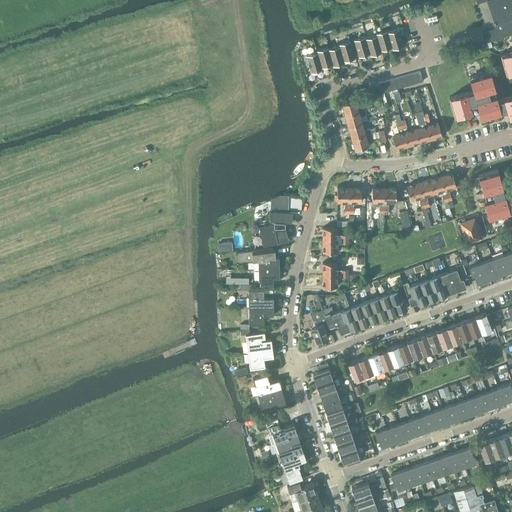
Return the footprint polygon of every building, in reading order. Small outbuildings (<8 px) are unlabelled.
[(511,0),(476,0),(477,3),(484,0),(486,0),(496,27),(481,32),(484,42),(511,32),(511,0)] [(388,32),(392,47),(392,48),(404,45),(399,28),(388,31),(388,32)] [(381,50),(392,47),(388,32),(388,31),(387,30),(376,33),(376,35),(381,50)] [(370,55),(382,52),(381,50),(376,35),(366,38),(370,53),(370,55)] [(370,53),(366,38),(365,36),(354,39),(359,56),(370,53)] [(339,44),(344,61),(344,60),(355,57),(350,40),(339,44)] [(328,47),(333,64),(333,66),(334,66),(345,63),(345,62),(344,60),(344,61),(339,44),(334,45),(335,47),(329,49),(328,47)] [(328,47),(317,50),(322,67),(333,64),(328,47)] [(307,59),(305,59),(307,65),(309,64),(311,72),(323,69),(322,67),(317,50),(317,52),(306,55),(307,59)] [(511,71),(511,50),(501,54),(507,73),(511,71)] [(511,95),(499,99),(497,92),(490,70),(470,76),(474,90),(449,97),(455,117),(475,110),(479,109),(482,119),(506,112),(508,118),(511,116),(511,95)] [(420,71),(415,72),(418,82),(423,81),(420,71)] [(415,72),(410,74),(413,84),(418,82),(415,72)] [(410,74),(405,75),(408,85),(413,84),(410,74)] [(405,75),(399,77),(402,87),(408,85),(405,75)] [(399,77),(394,78),(397,88),(402,87),(399,77)] [(394,78),(389,80),(392,90),(397,88),(394,78)] [(389,80),(384,81),(387,91),(392,90),(389,80)] [(384,81),(379,83),(382,93),(384,92),(387,91),(384,81)] [(346,115),(365,110),(363,106),(358,107),(356,100),(342,104),(346,115)] [(349,127),(362,123),(360,115),(366,113),(365,110),(346,115),(349,127)] [(422,110),(415,112),(419,127),(415,128),(419,142),(430,139),(423,113),(422,110)] [(427,112),(423,113),(430,139),(442,135),(438,121),(430,124),(428,116),(427,112)] [(405,119),(401,120),(408,144),(408,145),(410,144),(411,144),(419,142),(415,128),(408,130),(405,119)] [(400,132),(393,135),(396,144),(397,148),(408,145),(408,144),(401,120),(397,121),(400,132)] [(352,138),(371,133),(371,132),(370,128),(364,130),(362,123),(349,127),(352,138)] [(371,133),(352,138),(355,150),(368,146),(366,137),(372,135),(373,138),(380,136),(381,141),(386,140),(384,131),(383,130),(375,132),(371,132),(371,133)] [(485,199),(483,199),(484,202),(485,206),(489,219),(511,211),(511,196),(507,198),(498,169),(478,175),(485,199)] [(440,176),(448,202),(452,201),(449,188),(456,186),(452,172),(440,176)] [(429,179),(433,193),(441,190),(444,203),(448,202),(440,176),(429,179)] [(433,193),(429,179),(418,182),(425,208),(430,207),(427,197),(427,194),(433,193)] [(418,197),(422,209),(424,216),(427,215),(425,208),(418,182),(406,185),(410,199),(418,197)] [(338,194),(335,194),(335,200),(338,200),(338,202),(344,202),(344,214),(350,214),(350,187),(338,187),(338,194)] [(361,187),(350,187),(350,214),(353,214),(353,201),(361,201),(361,187)] [(384,214),(384,187),(372,187),(373,202),(379,202),(380,214),(384,214)] [(384,187),(384,214),(388,214),(388,202),(396,202),(396,187),(384,187)] [(288,195),(285,195),(279,194),(270,198),(270,201),(270,207),(288,208),(288,195)] [(273,224),(261,226),(265,244),(277,242),(288,240),(283,221),(291,221),(292,211),(271,211),(271,220),(273,220),(273,224)] [(407,211),(399,213),(401,224),(409,222),(407,211)] [(473,218),(471,219),(461,223),(467,242),(480,237),(473,218)] [(401,224),(397,225),(399,233),(411,230),(409,222),(401,224)] [(323,240),(349,240),(349,235),(337,235),(337,228),(323,228),(323,240)] [(349,240),(323,240),(323,252),(337,252),(337,244),(349,244),(349,240)] [(231,241),(218,243),(219,251),(232,249),(231,241)] [(485,242),(477,245),(479,250),(487,247),(485,242)] [(258,260),(258,267),(258,270),(269,270),(269,267),(279,267),(279,257),(275,257),(275,247),(238,252),(238,261),(258,260)] [(493,258),(499,274),(511,270),(505,254),(493,258)] [(438,257),(431,260),(433,266),(440,263),(438,257)] [(482,262),(488,279),(499,274),(493,258),(482,262)] [(431,260),(424,263),(426,268),(433,266),(431,260)] [(470,266),(469,267),(471,274),(472,276),(474,275),(477,283),(488,279),(482,262),(470,266)] [(349,275),(349,270),(337,270),(337,263),(323,263),(323,275),(349,275)] [(422,264),(415,266),(417,272),(424,269),(422,264)] [(453,281),(456,290),(465,287),(462,277),(466,276),(462,264),(455,266),(456,268),(447,272),(451,282),(453,281)] [(269,270),(258,270),(259,280),(256,280),(257,284),(273,285),(273,280),(274,280),(274,277),(279,277),(279,267),(269,267),(269,270)] [(456,290),(453,281),(451,282),(447,272),(437,275),(441,286),(443,285),(446,294),(456,290)] [(349,275),(323,275),(323,287),(337,287),(337,279),(349,279),(349,280),(355,280),(355,276),(349,276),(349,275)] [(441,286),(437,275),(428,278),(432,289),(434,288),(437,297),(446,294),(443,285),(441,286)] [(424,292),(427,301),(437,297),(434,288),(432,289),(428,278),(418,282),(422,293),(424,292)] [(403,284),(403,285),(407,297),(410,304),(417,302),(418,304),(427,301),(424,292),(422,293),(418,282),(409,286),(407,282),(403,284)] [(249,307),(274,306),(273,298),(263,298),(263,289),(251,289),(251,284),(242,284),(242,289),(248,289),(249,307)] [(394,303),(397,312),(406,308),(403,299),(407,297),(403,285),(395,288),(396,290),(387,294),(391,304),(394,303)] [(337,295),(335,296),(337,301),(346,298),(344,293),(338,295),(337,295)] [(384,306),(388,315),(397,312),(394,303),(391,304),(387,294),(378,297),(382,307),(384,306)] [(378,319),(388,315),(384,306),(382,307),(378,297),(368,301),(372,311),(375,310),(378,319)] [(372,311),(368,301),(359,304),(363,314),(366,313),(369,322),(378,319),(375,310),(372,311)] [(356,317),(359,326),(369,322),(366,313),(363,314),(359,304),(350,308),(353,318),(356,317)] [(274,306),(249,307),(249,324),(264,323),(264,315),(274,315),(274,306)] [(323,310),(329,327),(337,324),(341,332),(350,329),(347,320),(344,321),(340,311),(334,313),(331,307),(323,310)] [(347,320),(350,329),(359,326),(356,317),(353,318),(350,308),(340,311),(344,321),(347,320)] [(322,309),(310,314),(313,320),(315,319),(317,325),(311,327),(317,341),(328,337),(323,323),(327,321),(322,309)] [(485,312),(475,316),(481,332),(480,332),(482,335),(486,333),(485,330),(491,329),(494,327),(489,313),(486,314),(485,312)] [(473,317),(465,319),(471,335),(479,333),(480,332),(481,332),(475,316),(473,317)] [(465,319),(455,323),(461,339),(462,341),(467,340),(466,337),(471,335),(465,319)] [(451,325),(446,327),(452,343),(456,341),(461,339),(455,323),(451,325)] [(439,329),(436,330),(442,346),(445,345),(452,343),(446,327),(439,329)] [(428,333),(426,334),(432,350),(434,349),(442,346),(436,330),(428,333)] [(248,351),(272,347),(271,339),(262,340),(261,338),(265,337),(264,331),(250,333),(245,334),(248,351)] [(426,334),(417,337),(422,353),(423,356),(428,354),(427,352),(432,350),(426,334)] [(416,337),(407,341),(412,357),(422,353),(417,337),(416,337)] [(486,342),(488,347),(495,345),(499,343),(498,338),(493,339),(486,342)] [(407,341),(397,345),(403,361),(404,364),(414,361),(412,357),(407,341)] [(394,346),(387,348),(393,363),(393,364),(400,362),(403,361),(397,345),(394,346)] [(272,347),(248,351),(250,368),(265,365),(264,358),(274,356),(272,347)] [(382,350),(377,352),(383,368),(384,368),(389,366),(393,364),(393,363),(387,348),(384,349),(382,350)] [(377,352),(368,355),(374,372),(375,375),(385,372),(383,368),(377,352)] [(360,358),(358,359),(364,375),(366,374),(374,372),(368,355),(360,358)] [(446,356),(436,360),(436,361),(438,365),(448,362),(446,357),(446,356)] [(358,359),(348,363),(355,379),(364,375),(358,359)] [(319,371),(313,373),(317,383),(338,376),(336,370),(331,372),(328,363),(317,367),(319,371)] [(492,370),(483,373),(485,379),(494,376),(492,370)] [(407,371),(397,375),(399,379),(408,376),(407,371)] [(258,395),(282,388),(279,380),(270,382),(268,374),(253,378),(258,395)] [(338,376),(317,383),(320,393),(336,387),(341,386),(338,376)] [(498,387),(503,402),(511,398),(511,390),(509,383),(498,387)] [(447,386),(439,389),(441,395),(449,392),(447,386)] [(336,387),(320,393),(323,403),(339,397),(336,387)] [(498,387),(497,388),(487,391),(492,406),(503,402),(498,387)] [(282,388),(258,395),(263,411),(287,404),(282,388)] [(436,390),(425,394),(427,398),(438,394),(436,390)] [(492,406),(487,391),(476,395),(481,410),(492,406)] [(422,395),(415,398),(417,403),(424,401),(422,395)] [(481,410),(476,395),(465,399),(470,414),(481,410)] [(339,397),(323,403),(327,413),(343,407),(340,397),(339,397)] [(470,414),(465,399),(454,404),(459,418),(470,414)] [(459,418),(454,404),(443,408),(448,422),(459,418)] [(343,407),(327,413),(330,422),(330,423),(346,417),(343,407)] [(448,422),(443,408),(432,412),(437,426),(448,422)] [(437,426),(432,412),(420,416),(426,430),(437,426)] [(426,430),(420,416),(409,420),(415,434),(426,430)] [(346,417),(330,423),(333,432),(350,427),(346,417)] [(277,418),(258,425),(260,430),(268,427),(273,441),(273,443),(289,438),(288,435),(297,432),(294,423),(285,426),(284,427),(281,428),(279,423),(277,418)] [(415,434),(409,420),(398,424),(404,438),(415,434)] [(387,428),(392,442),(404,438),(398,424),(387,428)] [(350,427),(333,432),(337,442),(353,437),(350,427)] [(381,446),(392,442),(387,428),(376,432),(381,446)] [(289,438),(273,443),(276,450),(277,452),(292,447),(291,444),(300,441),(297,432),(288,435),(289,438)] [(508,433),(498,436),(504,452),(511,449),(511,442),(508,432),(508,433)] [(498,436),(488,440),(494,456),(504,452),(498,436)] [(353,437),(337,442),(340,452),(356,447),(353,437)] [(488,440),(478,443),(484,460),(494,456),(488,440)] [(292,447),(277,452),(279,459),(280,462),(295,457),(294,453),(303,450),(300,441),(291,444),(292,447)] [(371,441),(365,443),(368,450),(373,448),(371,441)] [(356,447),(340,452),(344,462),(347,461),(348,465),(361,460),(360,457),(356,447)] [(459,450),(458,450),(461,459),(463,458),(466,465),(476,461),(474,455),(472,455),(469,447),(459,450)] [(295,457),(280,462),(283,471),(280,472),(284,484),(303,478),(301,473),(299,467),(300,466),(298,462),(306,460),(303,450),(294,453),(295,457)] [(450,453),(447,454),(450,463),(452,462),(454,469),(455,469),(465,465),(466,465),(463,458),(461,459),(458,450),(450,453)] [(440,457),(436,458),(438,467),(441,466),(443,473),(445,472),(454,469),(452,462),(450,463),(447,454),(440,457)] [(430,460),(424,462),(427,470),(430,470),(432,477),(435,475),(443,473),(441,466),(438,467),(436,458),(430,460)] [(420,463),(412,466),(415,475),(418,474),(420,481),(425,479),(432,477),(430,470),(427,470),(424,462),(420,463)] [(410,467),(402,470),(405,478),(407,477),(409,484),(415,482),(420,481),(418,474),(415,475),(412,466),(410,467)] [(394,483),(389,485),(391,490),(397,488),(399,488),(403,486),(405,490),(405,491),(407,491),(411,489),(409,484),(407,477),(405,478),(402,470),(400,470),(390,473),(393,480),(394,483)] [(367,481),(352,486),(355,497),(370,492),(377,489),(380,489),(380,488),(384,487),(385,486),(384,482),(382,476),(376,478),(378,483),(369,486),(367,481)] [(299,481),(288,485),(293,502),(298,500),(309,497),(308,494),(317,491),(314,482),(301,486),(299,481)] [(481,511),(478,502),(473,485),(453,491),(459,511),(481,511)] [(382,490),(384,497),(390,495),(387,488),(382,490)] [(370,492),(355,497),(358,507),(374,502),(381,499),(377,489),(370,492)] [(309,497),(298,500),(301,510),(312,506),(311,504),(320,501),(317,491),(308,494),(309,497)] [(449,492),(438,496),(441,505),(453,501),(449,492)] [(497,511),(493,498),(478,502),(481,511),(511,511),(511,498),(508,499),(511,511),(497,511)] [(301,510),(297,511),(318,511),(323,510),(320,501),(311,504),(312,506),(301,510)] [(374,502),(358,507),(360,511),(375,511),(377,511),(382,509),(380,504),(375,506),(374,504),(374,502)]
